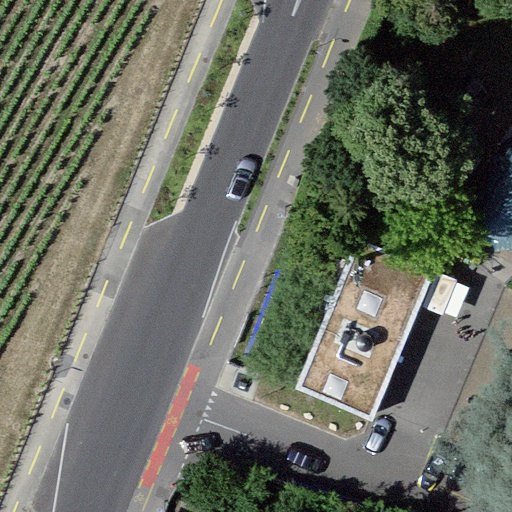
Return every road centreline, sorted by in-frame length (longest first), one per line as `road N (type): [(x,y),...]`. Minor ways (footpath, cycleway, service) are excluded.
road 1 (primary): [(138,394),(288,0)]
road 2 (residential): [(138,394),(447,511)]
road 3 (primary): [(90,511),(138,394)]
